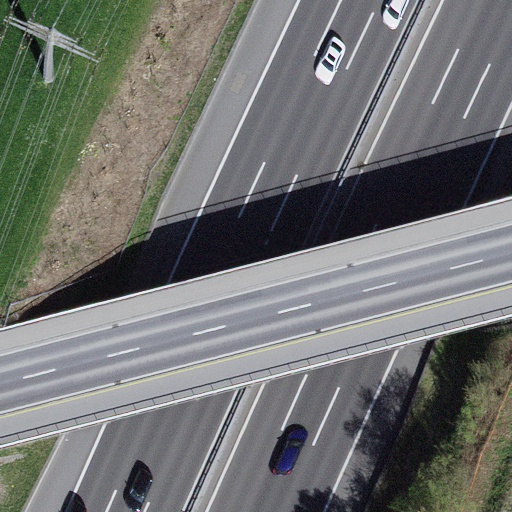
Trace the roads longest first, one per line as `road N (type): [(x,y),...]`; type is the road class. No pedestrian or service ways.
road 1 (motorway): [(363,0),(127,511)]
road 2 (motorway): [(266,511),(502,0)]
road 3 (tertiary): [(511,254),(0,384)]
